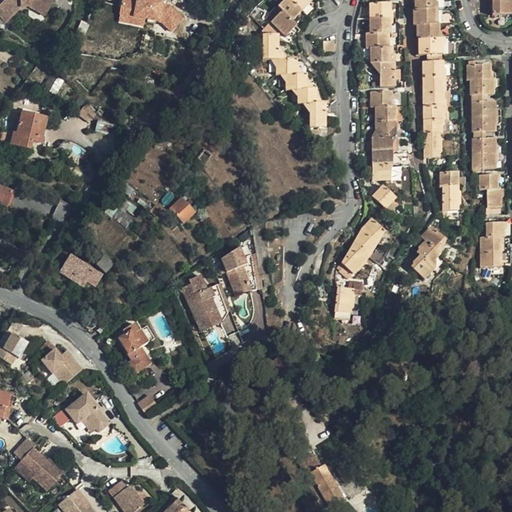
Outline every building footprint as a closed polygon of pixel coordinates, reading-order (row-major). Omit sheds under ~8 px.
[(4,0),(0,4),(0,10),(8,19),(20,7),(30,8),(43,21),(56,9),(47,0),(4,0)] [(156,0),(121,0),(117,22),(144,27),(146,22),(178,28),(183,5),(156,0)] [(291,23),(312,2),(310,0),(284,0),(277,8),(281,12),(270,23),(284,38),(295,27),(291,23)] [(436,55),(440,55),(441,55),(441,40),(437,40),(437,26),(434,25),(434,0),(414,0),(414,25),(418,26),(418,55),(426,55),(430,55),(430,59),(436,59),(436,55)] [(487,0),(488,1),(491,2),(491,16),(493,16),(493,29),(505,31),(505,16),(511,16),(511,1),(506,1),(506,0),(487,0)] [(378,64),(379,77),(379,88),(394,88),(393,64),(391,64),(391,49),(386,49),(386,35),(389,34),(389,4),(368,5),(369,34),(365,34),(365,49),(369,49),(370,64),(378,64)] [(262,60),(275,61),(277,61),(276,37),(261,37),(262,60)] [(333,42),(322,42),(322,53),(333,53),(333,42)] [(324,128),(324,115),(324,104),(315,105),(315,90),(305,90),(305,75),(296,75),(296,61),(277,61),(275,61),(275,76),(284,76),(285,90),(296,91),(296,104),(308,104),(309,128),(324,128)] [(442,63),(440,63),(426,63),(422,63),(422,102),(422,159),(438,159),(438,136),(441,135),(440,108),(442,107),(442,63)] [(478,97),(484,97),(493,96),(492,81),(489,81),(489,66),(474,66),(474,63),(467,63),(467,66),(466,67),(466,82),(469,82),(469,97),(471,97),(471,133),(472,133),(472,140),(471,141),(471,173),(478,174),(478,169),(494,169),(494,140),(484,140),(479,140),(479,133),(484,133),(494,132),(494,103),(484,103),(478,103),(478,97)] [(370,64),(379,77),(378,64),(370,64)] [(370,136),(371,181),(388,182),(388,168),(391,168),(391,136),(394,136),(394,108),(391,108),(391,93),(370,93),(370,108),(374,108),(374,136),(370,136)] [(92,116),(82,109),(78,115),(88,121),(92,116)] [(32,141),(40,143),(46,119),(21,113),(16,135),(13,134),(10,145),(29,149),(32,141)] [(196,145),(191,152),(198,158),(204,151),(196,145)] [(204,151),(198,158),(196,159),(199,162),(204,165),(210,157),(204,151)] [(457,173),(439,173),(439,188),(442,188),(441,217),(445,217),(445,211),(457,211),(457,173)] [(496,191),(496,177),(478,177),(478,191),(486,191),(486,213),(490,213),(490,209),(499,209),(499,191),(496,191)] [(134,193),(125,185),(119,191),(130,198),(134,193)] [(394,200),(381,187),(371,198),(384,210),(394,200)] [(0,203),(7,206),(12,194),(0,188),(0,203)] [(195,212),(181,199),(170,210),(183,223),(195,212)] [(28,214),(15,210),(12,222),(24,226),(28,214)] [(351,275),(368,258),(366,256),(376,246),(373,243),(383,233),(370,220),(360,230),(363,233),(353,243),(357,247),(336,268),(339,271),(343,267),(351,275)] [(500,268),(499,238),(504,238),(504,224),(485,224),(485,238),(480,238),(480,268),(500,268)] [(444,242),(431,229),(421,240),(425,244),(416,254),(420,258),(410,268),(423,281),(433,271),(428,267),(438,256),(435,252),(444,242)] [(224,277),(231,293),(246,287),(239,270),(242,268),(239,260),(235,251),(217,261),(224,277)] [(246,287),(248,291),(258,287),(251,255),(239,260),(242,268),(239,270),(246,287)] [(102,276),(69,256),(59,273),(83,288),(86,283),(94,288),(102,276)] [(113,265),(104,257),(96,265),(105,273),(113,265)] [(215,302),(210,290),(206,292),(200,278),(188,283),(190,287),(182,290),(197,324),(204,321),(206,325),(218,319),(211,303),(215,302)] [(221,325),(228,312),(223,297),(218,287),(210,290),(215,302),(211,303),(218,319),(221,325)] [(246,287),(231,293),(233,298),(248,291),(246,287)] [(349,315),(352,290),(337,288),(334,313),(349,315)] [(100,327),(90,317),(83,323),(93,333),(100,327)] [(201,334),(221,325),(218,319),(206,325),(204,321),(197,324),(201,334)] [(147,343),(139,331),(138,331),(134,324),(122,332),(124,335),(117,340),(131,362),(126,364),(132,375),(150,364),(139,348),(147,343)] [(11,336),(3,350),(0,348),(0,359),(10,366),(14,359),(17,360),(26,344),(11,336)] [(67,382),(81,371),(66,353),(59,358),(54,353),(42,363),(53,376),(54,375),(58,371),(67,382)] [(54,375),(63,386),(67,382),(58,371),(54,375)] [(0,419),(6,421),(9,409),(6,408),(9,397),(0,393),(0,419)] [(85,419),(96,431),(98,434),(99,434),(102,435),(105,435),(108,432),(108,430),(107,429),(108,426),(97,411),(98,410),(87,396),(65,412),(76,426),(81,422),(85,419)] [(138,404),(145,415),(157,407),(150,396),(138,404)] [(63,410),(53,415),(59,426),(69,421),(63,410)] [(93,433),(96,431),(85,419),(81,422),(90,434),(93,433)] [(68,481),(68,480),(54,467),(52,469),(39,457),(32,450),(20,463),(34,477),(32,479),(46,493),(53,501),(61,511),(90,511),(75,493),(68,481)] [(310,474),(320,469),(312,454),(298,462),(306,476),(310,474)] [(54,467),(41,455),(39,457),(52,469),(54,467)] [(34,477),(20,463),(13,470),(28,484),(32,479),(34,477)] [(341,499),(327,474),(323,467),(320,469),(310,474),(329,506),(341,499)] [(121,483),(109,493),(124,511),(136,511),(143,506),(129,488),(126,489),(121,483)] [(183,511),(176,503),(166,511),(183,511)]
